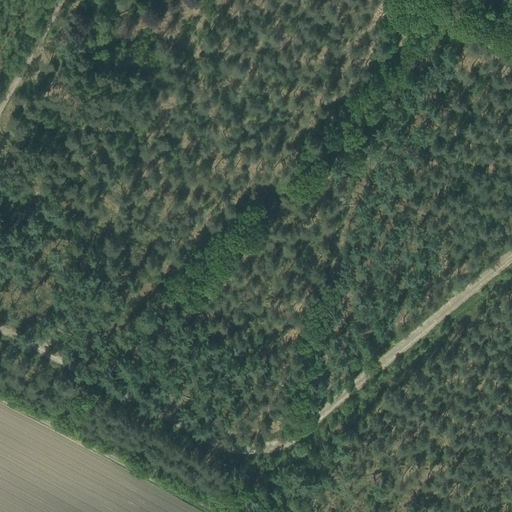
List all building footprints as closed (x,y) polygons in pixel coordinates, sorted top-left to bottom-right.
[(116,81),(63,51),(38,93),(91,124),(116,81)] [(71,161),(18,131),(0,162),(0,177),(46,204),(71,161)] [(26,240),(0,225),(0,282),(1,283),(26,240)] [(66,264),(37,318),(81,341),(110,288),(66,264)] [(188,331),(158,385),(202,408),(231,355),(188,331)]
